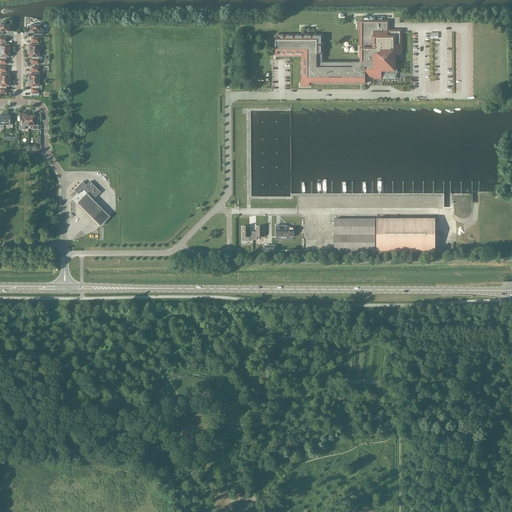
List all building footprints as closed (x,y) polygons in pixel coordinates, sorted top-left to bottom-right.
[(362,82),(362,84),(365,84),(365,77),(375,77),(375,73),(381,73),(381,71),(393,71),(393,55),(400,55),(400,57),(402,57),(402,54),(400,54),(400,32),(387,32),(387,23),(357,23),(357,28),(361,28),(361,63),(321,63),(321,36),(275,36),(275,56),(299,55),(302,55),(302,86),(300,86),(300,87),(309,87),(309,82),(362,82)] [(40,24),(39,26),(32,26),(32,25),(28,26),(29,29),(29,32),(34,32),(34,33),(33,33),(33,35),(43,35),(44,32),(46,26),(40,24)] [(5,25),(5,26),(0,25),(0,35),(0,32),(8,32),(8,29),(9,26),(5,25)] [(0,51),(10,51),(9,48),(9,45),(5,45),(5,43),(6,43),(6,38),(0,38),(0,51)] [(27,51),(39,51),(39,38),(31,38),(31,43),(32,43),(32,45),(28,45),(28,48),(27,51)] [(9,55),(10,51),(0,51),(0,64),(6,64),(6,60),(5,60),(5,57),(9,57),(9,55)] [(27,51),(28,55),(28,57),(32,57),(32,60),(31,60),(31,64),(38,64),(39,51),(27,51)] [(0,80),(10,81),(9,77),(9,74),(5,74),(5,72),(6,72),(6,68),(0,67),(0,80)] [(27,81),(39,81),(38,67),(31,67),(31,72),(32,72),(32,74),(28,74),(28,77),(27,81)] [(0,93),(6,94),(6,89),(5,89),(5,87),(9,87),(9,84),(10,81),(0,80),(0,93)] [(27,81),(28,84),(28,87),(32,87),(32,89),(31,89),(31,94),(39,94),(39,81),(27,81)] [(24,126),(28,126),(28,114),(24,115),(24,116),(22,116),(22,123),(19,123),(19,130),(24,130),(24,126)] [(28,114),(28,126),(32,126),(32,130),(38,130),(38,123),(34,123),(34,116),(32,116),(32,115),(28,114)] [(3,115),(3,126),(7,126),(7,128),(12,128),(12,122),(9,122),(9,116),(7,116),(7,115),(3,115)] [(77,194),(82,189),(93,200),(100,192),(89,182),(86,185),(84,183),(82,182),(74,190),(75,192),(77,194)] [(86,194),(76,203),(99,226),(109,216),(86,194)] [(334,251),(375,251),(375,250),(376,250),(376,251),(435,251),(435,219),(376,219),(376,220),(375,220),(375,219),(334,219),(334,251)] [(276,225),(276,236),(294,236),(294,228),(289,228),(289,227),(287,227),(287,226),(286,225),(276,225)] [(253,240),(253,232),(249,232),(249,227),(242,227),(242,237),(249,237),(249,240),(253,240)] [(253,232),(253,240),(257,240),(257,237),(263,237),(263,227),(256,227),(256,232),(253,232)] [(253,511),(254,503),(233,503),(233,511),(253,511)]
